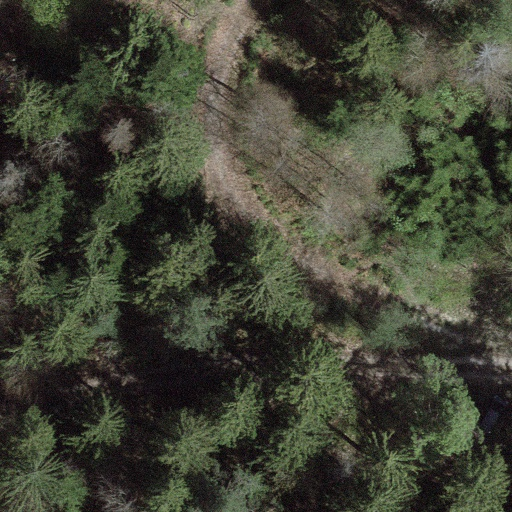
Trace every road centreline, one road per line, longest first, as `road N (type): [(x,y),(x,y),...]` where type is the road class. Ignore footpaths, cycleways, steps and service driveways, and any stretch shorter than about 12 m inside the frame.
road 1 (track): [(511,350),(371,294),(275,242),(233,192),(224,132),(232,60),(267,0)]
road 2 (track): [(0,424),(242,377),(511,376)]
